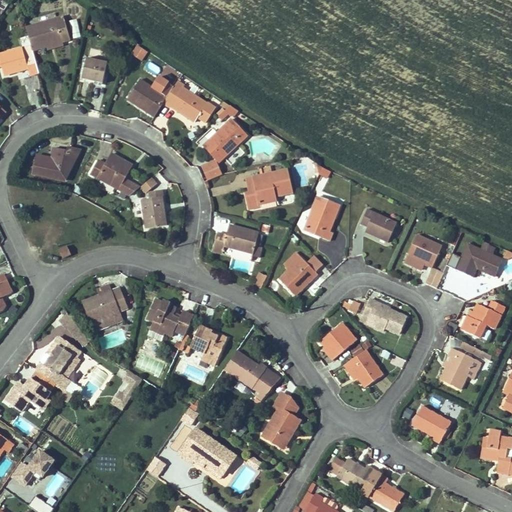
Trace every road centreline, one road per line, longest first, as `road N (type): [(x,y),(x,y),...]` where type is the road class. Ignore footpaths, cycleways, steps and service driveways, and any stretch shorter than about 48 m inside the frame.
road 1 (residential): [(177,269),(193,200),(151,142),(97,125),(37,127),(9,150),(1,181),(7,216),(51,294)]
road 2 (residential): [(285,334),(361,266),(421,295),(430,313),(423,349),(377,421)]
road 3 (residential): [(377,421),(401,455),(511,511)]
road 4 (residential): [(51,294),(71,268),(109,257),(177,269)]
road 5 (residential): [(177,269),(241,292),(285,334)]
